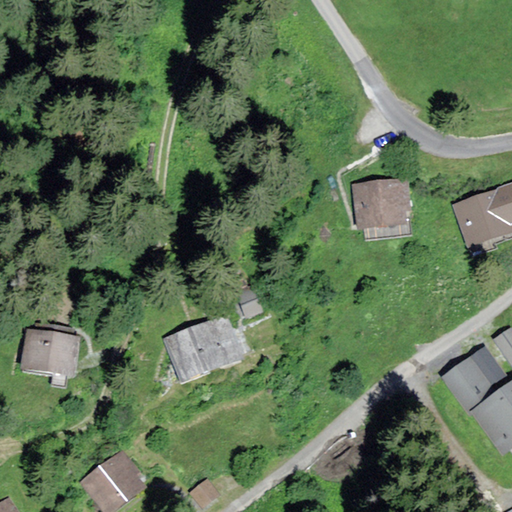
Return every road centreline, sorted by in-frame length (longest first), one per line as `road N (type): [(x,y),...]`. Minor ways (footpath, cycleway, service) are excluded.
road 1 (track): [(216,0),(172,122),(149,293),(106,411),(50,439)]
road 2 (residential): [(232,511),(511,294)]
road 3 (unclassified): [(511,144),(455,148),(412,130),(320,0)]
